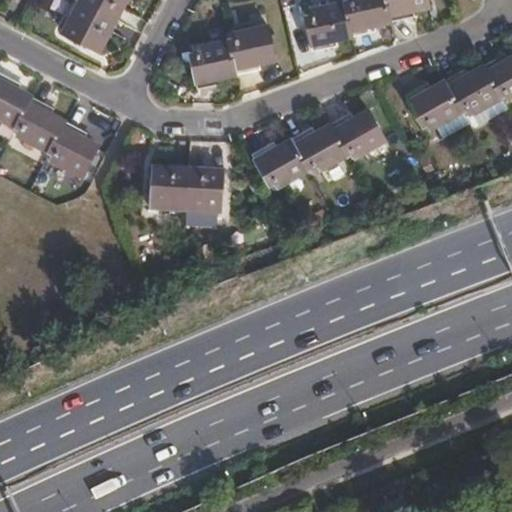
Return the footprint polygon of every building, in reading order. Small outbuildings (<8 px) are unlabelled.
[(77,0),(78,1),(116,20),(126,0),(77,0)] [(347,0),(348,0),(343,1),(353,36),(377,31),(375,26),(392,21),(386,0),(347,0)] [(386,0),(392,21),(415,17),(414,10),(431,7),(429,0),(386,0)] [(116,20),(78,1),(61,33),(99,53),(116,20)] [(353,36),(343,1),(308,9),(308,15),(303,16),(309,46),(311,52),(335,47),(334,41),(353,36)] [(232,38),(229,39),(236,75),(259,69),(258,64),(277,59),(270,24),(231,32),(232,38)] [(236,75),(229,39),(193,46),(194,52),(188,54),(194,84),(196,90),(220,84),(218,78),(236,75)] [(504,53),(483,65),(501,97),(504,95),(507,101),(511,99),(511,98),(511,55),(507,58),(504,53)] [(466,68),(445,80),(463,112),(465,111),(469,116),(472,113),(501,97),(483,65),(469,73),(466,68)] [(0,123),(13,130),(30,97),(16,90),(19,84),(0,74),(0,123)] [(463,112),(445,80),(428,90),(425,84),(403,96),(407,102),(422,128),(427,125),(430,131),(437,126),(463,112)] [(15,138),(49,155),(66,123),(49,114),(52,109),(30,97),(13,130),(18,132),(15,138)] [(501,97),(472,113),(480,126),(508,109),(501,97)] [(350,113),(329,125),(345,156),(350,154),(353,159),(388,140),(370,108),(353,118),(350,113)] [(463,112),(437,126),(444,138),(469,123),(463,112)] [(66,123),(49,155),(51,157),(48,163),(83,181),(100,148),(85,140),(88,134),(66,123)] [(311,128),(290,139),(307,172),(311,169),(314,174),(345,156),(329,125),(314,133),(311,128)] [(307,172),(290,139),(275,148),(272,143),(250,155),(253,160),(268,187),(274,184),(276,189),(307,172)] [(186,213),(189,170),(152,168),(149,211),(186,213)] [(226,172),(189,170),(186,213),(223,215),(226,172)] [(355,205),(360,216),(373,210),(368,199),(355,205)]
